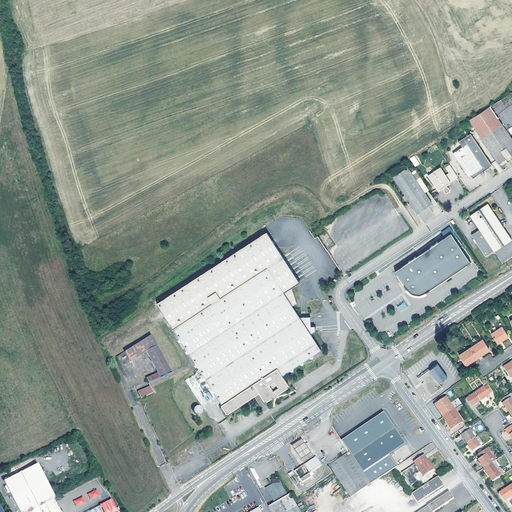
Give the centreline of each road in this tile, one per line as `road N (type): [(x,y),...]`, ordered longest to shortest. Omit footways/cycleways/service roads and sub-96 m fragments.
road 1 (residential): [(383,360),(341,302),(341,287),(511,171)]
road 2 (primary): [(383,360),(206,479)]
road 3 (tertiary): [(495,511),(383,360)]
road 4 (primary): [(511,276),(383,360)]
